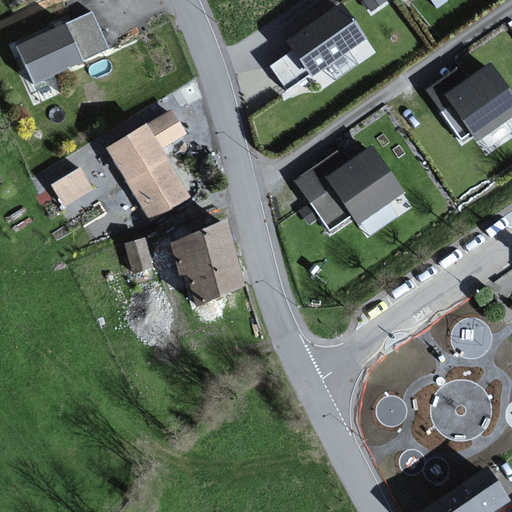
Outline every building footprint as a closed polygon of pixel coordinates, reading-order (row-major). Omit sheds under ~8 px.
[(363,39),(340,6),(288,43),(312,76),(363,39)] [(106,52),(89,14),(10,49),(27,87),(106,52)] [(511,113),(511,98),(488,65),(464,82),(455,69),(426,90),(442,112),(452,105),(477,139),(511,113)] [(182,138),(168,114),(104,154),(148,224),(187,200),(158,153),(182,138)] [(401,192),(371,149),(347,166),(338,153),(298,180),(331,227),(351,213),(357,222),(401,192)] [(88,194),(75,172),(47,189),(59,211),(88,194)] [(238,290),(219,229),(163,246),(174,283),(183,280),(190,305),(238,290)] [(143,241),(121,248),(130,280),(152,273),(143,241)] [(490,511),(506,501),(486,471),(425,511),(490,511)]
